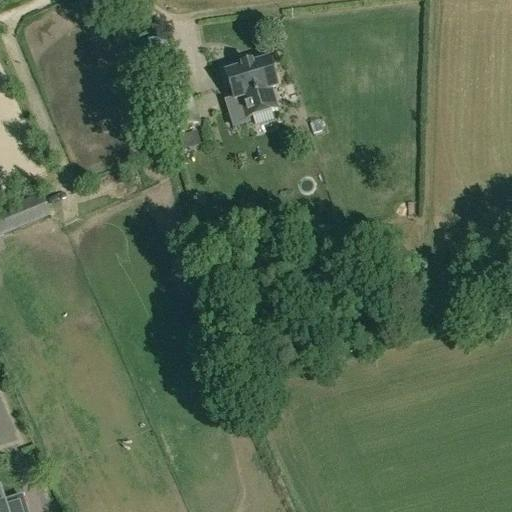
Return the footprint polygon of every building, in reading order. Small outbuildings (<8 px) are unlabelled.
[(91,0),(102,37),(122,32),(114,0),(91,0)] [(240,67),(224,72),(232,100),(225,102),(233,130),(250,124),(249,119),(279,111),(273,91),(278,89),(269,59),(253,64),(252,62),(239,66),(240,67)] [(200,125),(187,84),(184,85),(181,74),(158,81),(162,92),(159,93),(171,134),(200,125)] [(42,197),(0,214),(0,240),(51,219),(42,197)] [(0,511),(20,511),(19,505),(24,504),(22,498),(3,504),(0,495),(0,511)]
